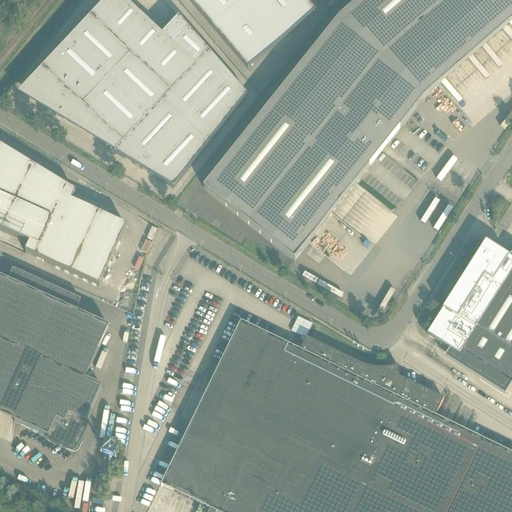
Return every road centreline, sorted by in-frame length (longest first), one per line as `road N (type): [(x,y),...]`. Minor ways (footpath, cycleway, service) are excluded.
road 1 (unclassified): [(0,119),(380,341),(398,326),(511,148)]
road 2 (unknown): [(398,326),(511,398)]
